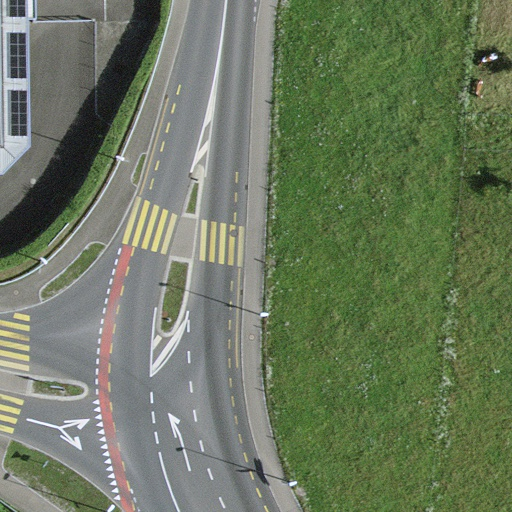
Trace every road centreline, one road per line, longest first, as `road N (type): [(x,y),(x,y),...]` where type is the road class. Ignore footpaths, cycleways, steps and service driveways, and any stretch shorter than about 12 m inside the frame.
road 1 (tertiary): [(227,0),(169,335),(173,414)]
road 2 (primary): [(173,414),(0,379)]
